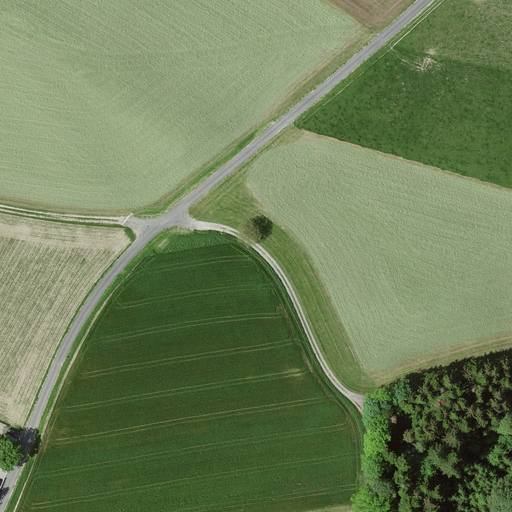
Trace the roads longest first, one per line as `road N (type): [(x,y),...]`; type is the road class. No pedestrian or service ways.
road 1 (residential): [(426,0),(110,275),(52,372),(0,506)]
road 2 (track): [(0,208),(91,222),(206,224),(238,234),(276,267),(326,369),(347,393),(382,399),(511,361)]
road 3 (track): [(347,393),(378,424),(453,445),(511,482)]
